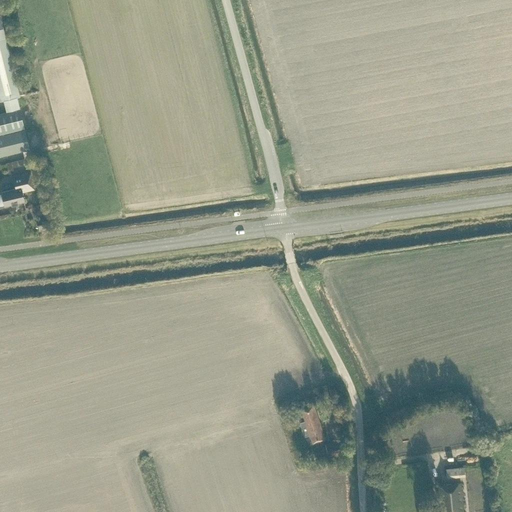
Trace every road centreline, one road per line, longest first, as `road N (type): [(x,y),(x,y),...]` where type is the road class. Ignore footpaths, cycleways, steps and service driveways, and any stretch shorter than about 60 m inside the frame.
road 1 (primary): [(283,228),(0,266)]
road 2 (unclassified): [(290,262),(360,413),(364,511)]
road 3 (unclassified): [(283,228),(230,0)]
road 4 (primary): [(283,228),(511,198)]
